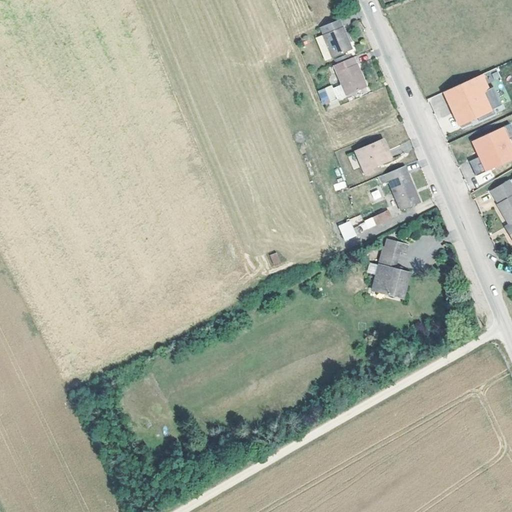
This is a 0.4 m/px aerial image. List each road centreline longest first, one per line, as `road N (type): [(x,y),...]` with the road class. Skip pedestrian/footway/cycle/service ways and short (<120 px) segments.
road 1 (track): [(506,326),(181,511)]
road 2 (tertiary): [(511,340),(368,0)]
